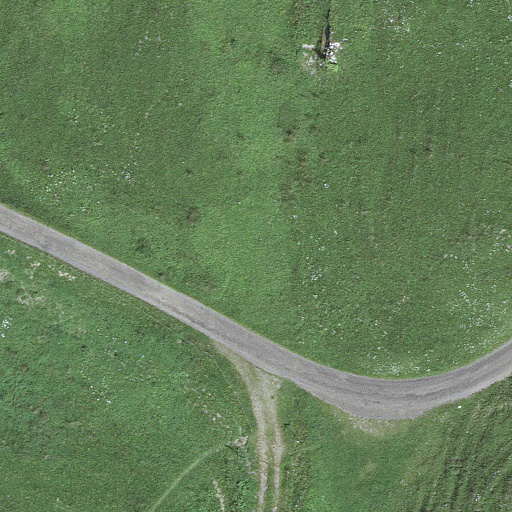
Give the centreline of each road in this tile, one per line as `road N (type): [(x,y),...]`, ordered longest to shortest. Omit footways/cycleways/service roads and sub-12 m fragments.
road 1 (track): [(0,218),(267,356)]
road 2 (track): [(267,356),(335,385),(396,396),(460,383),(511,354)]
road 3 (track): [(267,356),(266,511)]
